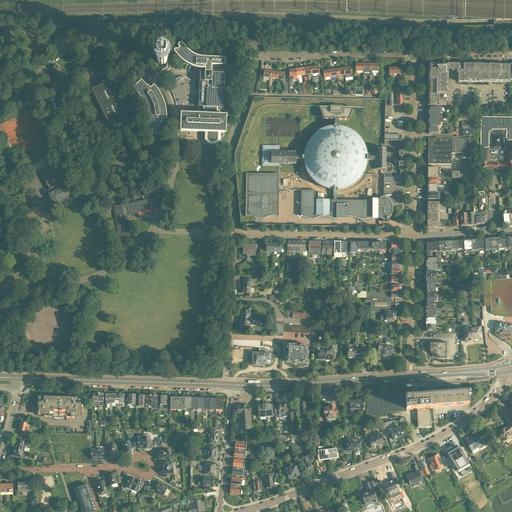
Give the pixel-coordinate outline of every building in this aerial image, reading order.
[(142,80),(133,89),(141,98),(143,100),(144,102),(146,105),(147,107),(148,109),(148,112),(149,115),(149,118),(148,130),(155,130),(155,132),(155,133),(156,134),(157,134),(158,134),(159,134),(160,133),(160,130),(161,123),(162,123),(162,119),(167,119),(167,117),(167,115),(167,112),(166,109),(166,106),(164,102),(163,99),(162,96),(159,92),(158,89),(156,88),(154,85),(153,87),(150,84),(170,67),(171,61),(177,55),(178,56),(181,59),(183,61),(184,62),(186,63),(188,64),(189,65),(191,66),(193,66),(195,67),(196,68),(198,68),(200,68),(202,68),(203,68),(205,69),(205,71),(205,72),(200,72),(199,107),(199,114),(181,113),(180,131),(207,132),(207,139),(207,140),(208,141),(209,142),(211,142),(212,142),(212,143),(213,143),(214,142),(215,142),(216,142),(217,141),(218,141),(219,140),(219,132),(226,133),(227,115),(220,114),(220,107),(224,108),(225,73),(212,72),(212,71),(212,64),(225,65),(225,61),(226,57),(203,56),(202,56),(201,56),(199,56),(197,55),(196,55),(194,54),(193,53),(192,52),(190,51),(189,51),(188,50),(187,48),(186,47),(184,45),(183,44),(182,43),(181,43),(180,43),(179,43),(179,44),(178,44),(178,45),(178,46),(178,47),(179,47),(179,48),(178,50),(177,49),(176,49),(175,49),(174,50),(174,51),(174,52),(175,52),(176,54),(169,60),(168,58),(167,58),(167,59),(167,60),(169,62),(169,66),(149,83),(146,85),(142,80)] [(159,51),(156,52),(154,54),(153,57),(153,60),(154,62),(155,65),(157,67),(160,68),(162,68),(165,68),(168,66),(170,64),(171,62),(171,59),(171,56),(169,54),(167,52),(165,50),(162,50),(159,51)] [(357,71),(363,71),(363,64),(356,64),(355,71),(355,74),(357,74),(357,71)] [(458,78),(458,81),(489,81),(510,81),(510,80),(510,64),(500,65),(500,64),(489,64),(479,64),(463,64),(459,64),(451,64),(447,64),(446,65),(438,65),(438,64),(429,64),(429,85),(429,96),(429,105),(446,106),(446,83),(446,74),(447,69),(449,69),(449,70),(451,70),(457,70),(457,74),(457,78),(458,78)] [(53,69),(52,70),(55,73),(54,74),(60,79),(61,77),(59,76),(62,71),(61,70),(61,69),(60,68),(60,69),(56,66),(55,67),(54,66),(52,69),(53,69)] [(311,67),(312,74),(318,73),(318,76),(321,76),(320,73),(319,73),(318,66),(311,67)] [(312,77),(312,74),(311,67),(303,68),(304,75),(308,75),(308,77),(312,77)] [(344,68),(344,75),(346,75),(346,78),(354,77),(353,68),(351,69),(351,67),(344,68)] [(301,76),(304,75),(303,68),(296,69),(297,76),(297,79),(302,79),(301,76)] [(389,68),(389,74),(399,74),(399,77),(402,77),(402,74),(400,74),(400,68),(389,68)] [(293,77),(297,76),(296,69),(289,70),(290,77),(289,77),(289,80),(293,79),(293,77)] [(264,77),(270,78),(271,71),(264,70),(264,73),(260,72),(259,80),(263,81),(264,77)] [(88,72),(78,73),(78,76),(80,76),(80,84),(89,83),(88,72)] [(277,79),(281,79),(280,81),(282,83),(283,83),(284,92),(288,91),(287,83),(285,83),(285,80),(284,79),(285,73),(278,72),(277,79)] [(177,107),(184,106),(193,106),(194,80),(190,80),(185,77),(180,77),(176,79),(174,83),(169,85),(173,93),(175,100),(176,107),(177,107)] [(92,89),(97,101),(101,108),(109,126),(128,117),(110,80),(92,89)] [(74,84),(70,82),(66,88),(71,91),(74,84)] [(393,105),(396,105),(403,105),(403,95),(396,95),(393,95),(393,94),(390,93),(390,106),(392,106),(393,105)] [(338,125),(338,120),(349,120),(353,108),(342,107),(342,106),(330,106),(330,107),(319,107),(323,120),(334,120),(334,125),(334,127),(331,127),(329,127),(326,128),(323,129),(321,130),(319,131),(316,133),(314,135),(312,137),(311,139),(309,141),(308,143),(306,146),(305,148),(305,151),(304,153),(304,156),(302,156),(302,155),(300,155),(300,156),(296,156),(296,151),(279,151),(280,146),(279,146),(278,146),(276,146),(262,145),(262,166),(279,166),(282,166),(282,164),(296,164),(296,160),(302,160),(304,160),(304,163),(305,166),(305,169),(306,171),(308,174),(309,176),(311,178),(313,181),(315,183),(317,184),(320,186),(322,187),(325,188),(328,189),(330,190),(333,190),(333,196),(333,200),(331,200),(331,201),(329,201),(329,200),(316,200),(315,200),(315,191),(301,190),(301,204),(300,217),(301,217),(302,217),(305,218),(307,219),(308,219),(309,220),(311,220),(312,220),(313,219),(315,219),(317,218),(330,218),(331,219),(332,219),(334,220),(336,220),(337,220),(339,220),(340,219),(341,219),(347,219),(347,217),(348,217),(350,217),(352,217),(354,218),(357,219),(359,220),(360,220),(362,220),(365,220),(366,220),(367,219),(369,218),(370,218),(372,218),(372,219),(378,219),(378,218),(383,220),(385,216),(386,216),(386,218),(386,219),(388,218),(389,217),(390,216),(391,215),(392,214),(392,212),(392,210),(392,209),(392,208),(392,205),(392,204),(391,203),(390,201),(389,200),(388,199),(387,198),(386,197),(385,197),(384,197),(383,197),(382,197),(381,197),(380,198),(380,199),(379,199),(379,200),(379,201),(378,201),(378,199),(376,199),(372,199),(372,201),(337,200),(337,196),(337,190),(340,190),(343,189),(346,189),(348,188),(351,187),(353,185),(355,184),(357,182),(359,180),(361,178),(363,175),(363,174),(364,173),(365,170),(366,168),(367,165),(375,165),(375,169),(377,169),(382,169),(384,169),(386,169),(386,160),(386,149),(384,149),(382,149),(377,148),(377,149),(377,152),(376,152),(367,152),(366,150),(365,147),(364,144),(363,142),(361,140),(360,138),(358,136),(356,134),(354,132),(351,131),(349,129),(346,128),(344,128),(341,127),(338,127),(338,125)] [(480,170),(482,170),(511,170),(511,117),(482,117),(481,118),(480,170)] [(463,134),(463,136),(473,136),(474,122),(462,122),(462,129),(463,129),(463,132),(462,132),(462,134),(463,134)] [(446,138),(434,138),(428,138),(428,157),(428,158),(428,164),(451,165),(451,153),(458,153),(463,153),(464,153),(464,150),(469,150),(468,150),(473,150),(473,139),(464,139),(446,138)] [(452,171),(452,178),(465,179),(465,178),(473,179),(473,162),(464,162),(464,172),(452,171)] [(49,167),(42,170),(43,172),(41,174),(42,175),(41,175),(42,178),(43,178),(49,190),(51,193),(50,194),(49,194),(49,195),(52,199),(50,200),(52,203),(53,203),(54,203),(54,204),(55,204),(58,202),(59,204),(68,200),(66,197),(70,196),(70,195),(65,186),(66,186),(65,186),(63,187),(61,183),(54,172),(56,171),(54,168),(53,169),(52,167),(50,169),(49,167)] [(428,178),(441,178),(443,178),(443,174),(438,174),(438,168),(428,168),(428,178)] [(279,191),(279,174),(246,173),(245,197),(245,216),(247,216),(249,216),(250,216),(252,217),(254,217),(255,218),(256,218),(257,219),(259,219),(260,219),(262,219),(263,219),(264,218),(267,217),(268,217),(271,216),(272,216),(273,216),(275,216),(276,216),(277,217),(278,217),(279,191)] [(486,224),(486,219),(484,187),(481,187),(481,192),(478,192),(479,212),(480,225),(486,224)] [(129,215),(153,210),(157,209),(154,198),(145,200),(127,204),(127,203),(126,204),(126,205),(122,206),(122,205),(114,206),(114,207),(108,208),(108,210),(114,209),(118,232),(113,232),(115,241),(129,239),(128,234),(127,234),(124,218),(129,216),(129,215)] [(435,228),(436,228),(446,227),(446,222),(445,222),(445,221),(439,220),(440,202),(427,202),(427,228),(435,228)] [(471,252),(477,252),(476,240),(463,241),(464,252),(471,252)] [(349,250),(349,242),(347,242),(340,242),(340,257),(345,257),(345,256),(346,256),(347,250),(349,250)] [(243,243),(243,253),(248,253),(248,254),(255,254),(255,245),(248,245),(248,243),(243,243)] [(372,243),(363,243),(363,250),(364,250),(365,250),(365,252),(368,252),(368,250),(372,251),(372,243)] [(386,243),(377,243),(377,251),(378,251),(379,251),(379,252),(382,252),(382,251),(386,251),(386,243)] [(494,315),(511,316),(511,279),(511,278),(483,280),(484,306),(491,306),(491,311),(491,312),(491,313),(492,314),(493,314),(493,315),(494,315)] [(243,287),(243,288),(251,288),(252,288),(252,283),(253,279),(244,279),(244,283),(243,283),(243,284),(243,287)] [(252,288),(251,288),(243,288),(243,289),(243,291),(243,292),(243,293),(247,293),(247,297),(252,297),(252,293),(254,293),(254,288),(252,288)] [(373,312),(383,312),(384,312),(387,312),(387,311),(391,311),(391,298),(401,298),(401,293),(391,292),(391,293),(385,293),(385,291),(366,291),(357,291),(357,298),(365,298),(365,303),(370,303),(370,311),(373,312)] [(250,318),(251,312),(253,313),(254,309),(245,308),(245,311),(242,311),(241,317),(250,318)] [(384,312),(384,315),(382,315),(382,317),(380,317),(380,320),(396,320),(396,316),(396,311),(391,311),(387,311),(387,312),(384,312)] [(250,325),(250,322),(253,322),(253,318),(250,318),(241,317),(241,324),(241,325),(241,327),(244,327),(245,325),(250,325)] [(495,326),(494,326),(494,330),(494,331),(496,331),(497,331),(501,331),(501,332),(507,332),(507,330),(511,329),(511,326),(511,324),(507,324),(507,323),(502,323),(502,322),(496,322),(496,323),(495,323),(495,326)] [(480,328),(472,329),(473,340),(479,339),(478,338),(479,338),(479,336),(481,336),(480,328)] [(473,340),(472,329),(464,329),(465,337),(464,337),(465,340),(465,341),(465,342),(466,342),(467,342),(468,341),(468,340),(473,340)] [(306,351),(307,345),(307,339),(287,338),(287,344),(287,349),(285,349),(285,356),(286,356),(286,362),(291,362),(294,362),(294,363),(298,363),(298,362),(301,362),(306,363),(306,358),(308,358),(308,351),(306,351)] [(447,358),(447,346),(447,342),(429,342),(427,342),(427,350),(432,354),(432,355),(434,357),(436,356),(439,358),(447,358)] [(378,355),(385,355),(385,346),(385,343),(379,343),(379,346),(378,346),(378,351),(375,351),(375,354),(378,355)] [(348,357),(355,357),(356,348),(356,346),(355,346),(355,345),(352,345),(349,344),(348,345),(348,347),(348,353),(346,353),(346,357),(348,357)] [(330,351),(326,351),(325,360),(333,360),(333,357),(335,357),(335,352),(337,352),(337,345),(332,345),(332,349),(330,350),(330,351)] [(356,346),(356,348),(355,357),(362,358),(362,355),(365,355),(365,345),(359,345),(359,346),(356,346)] [(394,346),(385,346),(385,355),(392,355),(392,352),(394,352),(394,346)] [(259,353),(254,352),(253,366),(258,366),(259,364),(261,364),(262,364),(261,366),(265,366),(265,365),(266,365),(266,364),(271,365),(272,353),(268,353),(268,349),(259,349),(259,353)] [(318,360),(325,360),(326,351),(319,351),(319,356),(316,356),(316,359),(318,360)] [(465,402),(468,402),(467,396),(470,395),(470,390),(405,395),(405,391),(367,394),(367,414),(385,413),(406,411),(406,409),(416,408),(418,427),(431,426),(431,423),(430,423),(429,407),(465,404),(465,402)] [(105,394),(106,403),(107,403),(107,408),(112,408),(112,405),(115,405),(115,403),(115,394),(105,394)] [(115,403),(115,405),(115,407),(124,407),(124,394),(115,394),(115,403)] [(137,395),(128,395),(127,406),(130,406),(130,405),(136,405),(137,395)] [(82,416),(82,408),(82,404),(81,404),(81,398),(40,396),(40,402),(39,402),(38,415),(44,415),(44,416),(76,418),(76,416),(82,416)] [(160,405),(168,405),(168,396),(160,396),(160,405)] [(363,400),(356,400),(357,408),(360,408),(361,411),(364,411),(364,407),(363,400)] [(297,403),(296,403),(296,407),(295,407),(295,410),(297,410),(292,411),(293,416),(295,416),(295,420),(300,420),(299,415),(302,415),(301,413),(306,413),(305,407),(308,407),(308,403),(305,403),(300,403),(300,402),(297,402),(297,403)] [(273,414),(275,414),(275,409),(272,409),(272,406),(270,406),(270,404),(265,405),(266,417),(273,417),(273,414)] [(275,414),(275,416),(276,418),(279,417),(279,421),(285,421),(285,417),(287,417),(286,413),(287,413),(286,405),(285,404),(284,404),(283,405),(278,406),(278,408),(275,408),(275,409),(275,414)] [(259,418),(266,417),(265,405),(260,405),(260,406),(258,407),(258,409),(256,409),(256,414),(259,414),(259,418)] [(237,407),(238,413),(239,413),(240,425),(239,426),(239,430),(251,429),(250,412),(251,412),(251,406),(246,406),(241,406),(237,407)] [(330,408),(323,409),(324,411),(325,411),(325,414),(326,414),(326,418),(327,418),(327,421),(335,420),(335,418),(335,413),(336,413),(336,410),(335,410),(334,406),(329,406),(330,408)] [(507,424),(506,422),(499,428),(500,430),(497,433),(511,451),(511,422),(511,421),(507,424)] [(21,422),(19,430),(22,431),(21,434),(27,435),(29,426),(27,425),(27,423),(21,422)] [(399,437),(401,436),(402,436),(404,436),(404,435),(405,435),(402,426),(396,428),(399,437)] [(389,434),(391,434),(393,439),(399,437),(396,428),(393,429),(392,428),(387,430),(389,434)] [(381,444),(383,443),(379,432),(374,434),(375,437),(378,445),(381,444)] [(478,432),(465,440),(473,453),(486,445),(478,432)] [(143,435),(144,449),(151,448),(151,443),(150,443),(150,442),(149,435),(143,435)] [(18,438),(16,444),(25,446),(28,447),(29,441),(18,438)] [(129,441),(121,443),(124,453),(132,451),(129,441)] [(114,443),(108,445),(110,451),(110,454),(109,454),(111,459),(118,457),(117,452),(116,449),(114,443)] [(453,447),(459,456),(464,453),(458,444),(453,447)] [(106,452),(105,446),(97,447),(97,449),(97,461),(101,460),(103,459),(103,452),(106,452)] [(318,461),(329,459),(328,454),(325,455),(325,450),(322,450),(322,446),(318,447),(318,451),(318,455),(317,455),(318,461)] [(459,456),(453,447),(447,450),(453,460),(459,456)] [(328,454),(329,459),(338,458),(338,453),(337,453),(336,448),(325,450),(325,455),(328,454)] [(22,455),(23,451),(15,449),(13,455),(25,458),(26,456),(22,455)] [(161,452),(161,450),(155,452),(159,461),(169,457),(167,450),(161,452)] [(216,457),(216,454),(206,453),(204,453),(199,452),(199,455),(203,456),(206,456),(205,460),(216,461),(216,460),(217,460),(217,458),(216,457)] [(309,461),(314,458),(312,454),(304,457),(304,456),(301,457),(302,459),(301,459),(306,470),(312,467),(309,461)] [(438,455),(428,460),(430,464),(432,463),(432,464),(430,465),(431,467),(430,467),(431,469),(431,468),(432,470),(432,471),(435,469),(436,470),(440,468),(440,467),(443,465),(444,467),(448,464),(445,457),(440,459),(438,455)] [(248,461),(244,461),(234,460),(233,460),(233,461),(232,463),(233,463),(233,466),(247,468),(248,461)] [(285,465),(286,467),(285,468),(284,469),(285,470),(286,469),(287,474),(288,477),(289,477),(289,479),(294,477),(299,475),(299,474),(300,473),(299,470),(297,471),(296,467),(294,466),(291,468),(289,464),(285,465)] [(424,475),(423,472),(420,474),(419,472),(417,465),(413,466),(415,473),(407,478),(410,485),(417,481),(418,483),(423,480),(421,476),(424,475)] [(472,471),(468,465),(459,470),(462,476),(472,471)] [(176,474),(176,468),(175,468),(162,469),(162,476),(167,476),(167,475),(169,475),(176,474)] [(232,468),(232,472),(231,472),(231,474),(232,474),(232,475),(243,476),(243,470),(232,468)] [(111,485),(117,483),(114,474),(112,474),(112,473),(108,475),(109,476),(108,476),(111,485)] [(274,479),(273,473),(265,474),(265,476),(263,476),(264,482),(266,481),(267,488),(273,487),(273,479),(274,479)] [(388,494),(398,489),(396,485),(398,484),(392,473),(389,475),(392,481),(384,485),(388,494)] [(125,488),(131,491),(132,490),(131,490),(136,479),(129,476),(127,481),(128,482),(127,482),(128,482),(125,488)] [(202,478),(202,482),(204,482),(203,486),(213,487),(213,483),(214,482),(214,481),(213,480),(214,479),(204,478),(202,478)] [(231,478),(231,479),(230,481),(231,481),(231,484),(242,486),(242,479),(231,478)] [(131,490),(132,490),(137,492),(139,487),(140,487),(141,487),(143,482),(136,479),(131,490)] [(373,480),(369,482),(365,484),(368,492),(367,493),(366,492),(365,493),(365,494),(361,495),(363,499),(362,500),(363,502),(364,503),(372,500),(373,503),(375,503),(377,502),(376,499),(377,498),(374,490),(374,489),(373,487),(375,486),(373,480)] [(30,491),(30,481),(24,481),(24,483),(18,483),(18,491),(30,491)] [(96,483),(97,488),(98,488),(99,488),(101,496),(110,493),(109,487),(106,488),(103,481),(96,483)] [(156,486),(155,489),(157,490),(157,491),(160,492),(159,493),(164,496),(167,489),(163,486),(163,485),(159,482),(156,487),(156,486)] [(253,484),(253,486),(254,492),(262,491),(261,483),(253,484)] [(91,511),(96,511),(87,484),(74,489),(75,489),(77,494),(76,494),(81,509),(82,509),(82,511),(91,511)] [(194,495),(185,497),(186,503),(188,503),(192,502),(193,508),(192,508),(191,506),(188,506),(189,510),(188,511),(195,511),(203,511),(202,500),(195,501),(195,495),(194,495)]
